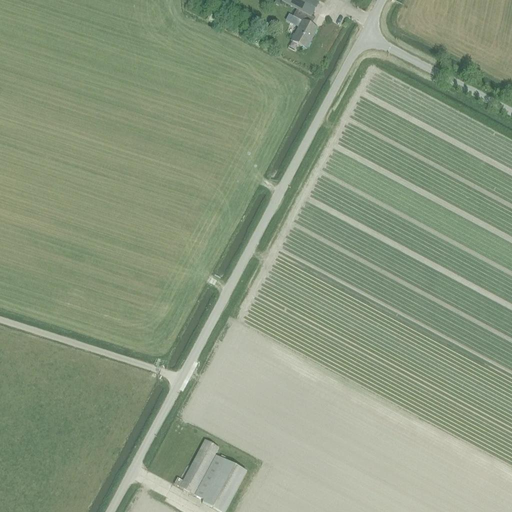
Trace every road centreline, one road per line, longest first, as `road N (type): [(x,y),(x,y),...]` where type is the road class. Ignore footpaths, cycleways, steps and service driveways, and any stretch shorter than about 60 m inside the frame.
road 1 (unclassified): [(179,380),(364,33)]
road 2 (unclassified): [(179,380),(0,320)]
road 3 (unclassified): [(511,112),(364,33)]
road 4 (unclassified): [(111,511),(179,380)]
